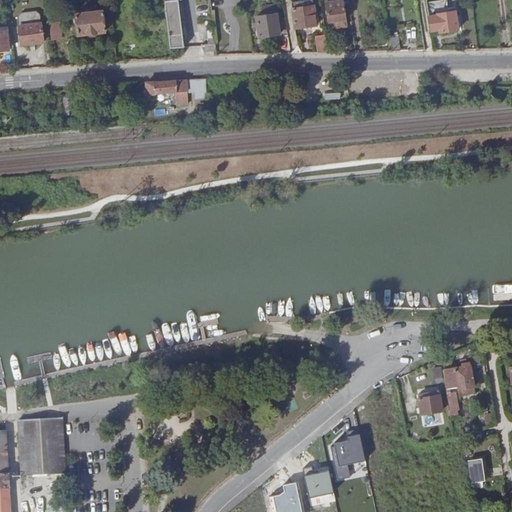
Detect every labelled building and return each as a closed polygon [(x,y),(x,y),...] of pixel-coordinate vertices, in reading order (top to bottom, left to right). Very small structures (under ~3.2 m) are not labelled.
[(170,39),(171,47),(185,46),(179,0),(164,0),(167,17),(170,39)] [(294,6),(292,6),(295,26),(316,23),(312,0),(299,0),(294,1),(294,6)] [(344,1),(327,3),(330,22),(336,21),(337,29),(347,27),(344,1)] [(210,2),(198,3),(199,16),(211,15),(210,2)] [(264,16),(277,14),(276,5),(263,6),(264,16)] [(449,7),(429,11),(430,18),(437,17),(436,15),(450,13),(449,7)] [(121,13),(111,14),(113,30),(123,29),(121,13)] [(430,18),(432,33),(457,29),(455,13),(450,13),(436,15),(437,17),(430,18)] [(141,42),(166,39),(164,17),(151,19),(151,14),(144,15),(145,20),(139,20),(141,42)] [(260,37),(288,33),(286,18),(278,19),(277,14),(264,16),(257,17),(260,37)] [(99,18),(77,20),(79,40),(101,38),(99,18)] [(212,22),(200,23),(201,35),(213,35),(212,22)] [(60,23),(50,24),(52,39),(62,38),(60,23)] [(19,30),(21,43),(21,44),(44,41),(42,24),(19,26),(19,30)] [(6,28),(0,28),(0,50),(9,49),(6,28)] [(12,31),(21,43),(19,30),(12,31)] [(328,52),(326,36),(317,37),(319,52),(328,52)] [(398,36),(390,37),(392,51),(401,50),(398,36)] [(163,81),(147,82),(148,94),(187,91),(187,88),(207,86),(206,78),(163,81)] [(313,87),(313,103),(333,102),(332,86),(313,87)] [(458,388),(473,385),(472,375),(475,375),(473,364),(470,365),(470,362),(465,363),(465,365),(445,369),(448,388),(458,386),(458,388)] [(435,379),(443,378),(442,367),(434,368),(435,379)] [(475,392),(473,385),(458,388),(459,394),(475,392)] [(439,390),(428,392),(429,396),(419,398),(422,413),(424,413),(424,416),(428,415),(428,412),(435,411),(440,410),(442,410),(439,390)] [(448,395),(451,411),(456,410),(458,409),(456,394),(448,395)] [(18,421),(18,422),(21,475),(66,472),(64,426),(63,419),(18,421)] [(0,511),(11,511),(7,432),(0,432),(0,511)] [(349,440),(335,443),(336,446),(331,447),(337,480),(352,478),(349,464),(367,461),(361,432),(348,435),(349,440)] [(482,469),(480,463),(480,459),(468,461),(471,481),(485,479),(485,469),(482,469)] [(328,466),(304,471),(310,499),(334,494),(328,466)] [(280,494),(269,496),(271,511),(303,511),(298,481),(283,484),(284,492),(280,494)]
